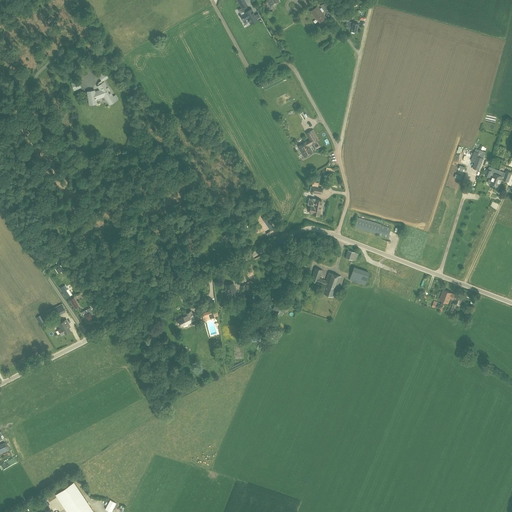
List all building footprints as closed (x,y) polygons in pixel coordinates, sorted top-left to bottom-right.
[(329,8),(325,2),(320,5),(325,11),(329,8)] [(326,17),(322,12),(319,9),(317,6),(310,11),(316,20),(317,19),(320,22),(326,17)] [(250,23),(257,20),(251,9),(249,11),(247,7),(244,8),(246,12),(244,13),(245,14),(241,16),(244,20),(247,18),(250,23)] [(351,30),(357,32),(358,24),(352,23),(353,22),(348,21),(350,15),(343,14),(342,20),(347,22),(346,28),(351,29),(351,30)] [(97,74),(102,82),(110,77),(105,70),(97,74)] [(78,80),(71,83),(74,91),(81,88),(78,80)] [(88,92),(90,104),(96,103),(95,97),(103,94),(110,104),(118,99),(116,96),(113,97),(104,82),(98,86),(100,90),(94,92),(94,91),(88,92)] [(305,133),(309,140),(312,144),(314,149),(321,145),(311,129),(305,133)] [(312,144),(309,140),(298,146),(305,157),(313,153),(309,146),(312,144)] [(483,159),(477,156),(473,168),(479,170),(483,159)] [(506,173),(504,172),(489,166),(488,169),(487,169),(485,175),(489,177),(490,176),(492,177),(491,179),(490,179),(488,183),(498,186),(500,183),(501,183),(502,180),(507,182),(511,172),(507,171),(506,173)] [(311,193),(322,194),(323,188),(318,187),(318,183),(312,182),(311,193)] [(322,201),(312,199),(309,213),(312,214),(319,215),(322,201)] [(275,228),(266,216),(262,218),(270,231),(275,228)] [(377,235),(388,238),(391,228),(380,225),(356,218),(354,227),(378,234),(377,235)] [(223,237),(230,248),(235,244),(232,240),(231,241),(226,234),(223,237)] [(353,260),(356,261),(358,253),(355,252),(348,250),(346,257),(353,260)] [(44,264),(48,265),(51,258),(47,256),(46,258),(44,257),(43,259),(46,261),(44,264)] [(295,270),(301,272),(303,263),(297,261),(295,270)] [(323,293),(332,296),(335,288),(336,289),(341,276),(329,272),(326,280),(319,278),(322,270),(315,267),(310,280),(326,285),(323,293)] [(365,285),(367,276),(352,271),(349,280),(365,285)] [(225,289),(227,296),(237,294),(235,287),(234,287),(233,283),(225,285),(226,289),(225,289)] [(65,295),(66,298),(72,295),(68,289),(65,285),(60,288),(63,293),(63,294),(64,296),(65,295)] [(440,300),(448,303),(450,298),(452,298),(454,294),(444,290),(440,300)] [(453,302),(461,305),(464,298),(454,294),(452,298),(454,299),(453,302)] [(69,300),(74,309),(79,306),(74,297),(69,300)] [(278,314),(282,315),(286,306),(282,304),(281,306),(275,303),(272,309),(279,311),(278,314)] [(63,306),(60,307),(56,309),(59,314),(62,312),(65,311),(63,306)] [(84,315),(88,322),(91,320),(92,321),(97,318),(96,316),(95,316),(92,311),(90,308),(81,313),(83,316),(84,315)] [(215,318),(215,317),(213,313),(213,310),(202,314),(204,321),(215,318)] [(177,319),(181,327),(189,323),(190,326),(197,323),(191,311),(186,313),(187,315),(177,319)] [(58,330),(62,336),(71,331),(69,327),(70,326),(66,319),(58,324),(60,329),(58,330)] [(0,444),(0,453),(8,450),(5,442),(0,444)] [(55,494),(67,511),(94,511),(74,481),(55,494)] [(105,509),(111,511),(116,503),(110,500),(105,509)]
